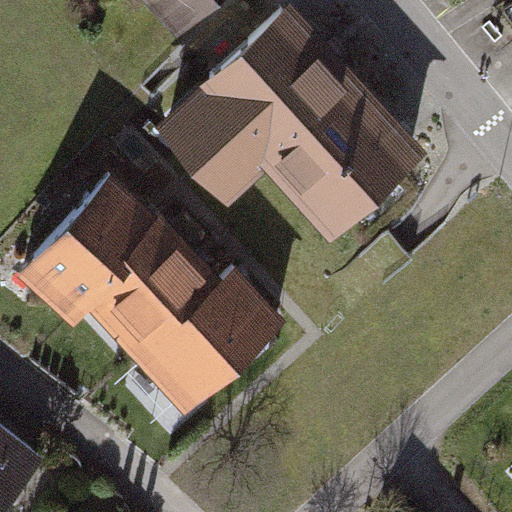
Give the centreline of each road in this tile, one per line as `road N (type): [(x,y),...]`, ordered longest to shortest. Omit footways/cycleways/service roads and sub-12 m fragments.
road 1 (residential): [(511,347),(333,511)]
road 2 (residential): [(387,0),(511,147)]
